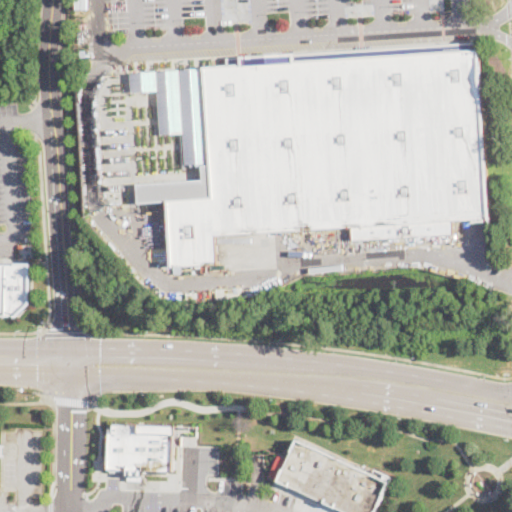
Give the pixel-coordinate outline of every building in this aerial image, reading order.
[(495,217),(493,196),(483,44),(206,62),(206,67),(215,196),(174,199),(178,264),(220,261),(218,235),(495,217)] [(206,67),(115,73),(111,73),(99,93),(106,203),(174,199),(215,196),(206,67)] [(0,262),(31,262),(31,302),(17,314),(0,314),(0,262)] [(173,470),(175,424),(112,421),(110,467),(136,468),(173,470)] [(353,511),(373,511),(389,479),(298,437),(279,477),(353,511)]
